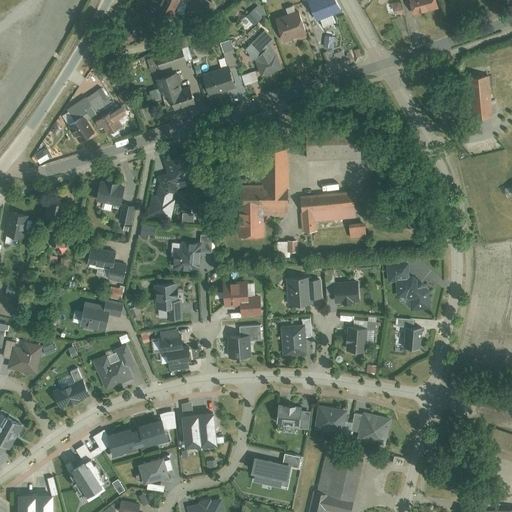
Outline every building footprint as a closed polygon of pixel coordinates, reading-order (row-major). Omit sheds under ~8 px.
[(172,17),(179,0),(161,0),(156,10),(172,17)] [(336,0),(309,0),(316,19),(321,17),(324,25),(336,20),(332,11),(342,8),(336,0)] [(409,0),(413,13),(438,7),(436,0),(409,0)] [(266,13),(258,4),(247,14),(254,23),(266,13)] [(277,17),(283,39),(308,32),(301,10),(277,17)] [(275,37),(265,28),(246,47),(255,58),(261,74),(282,66),(277,50),(274,51),(270,43),(275,37)] [(231,38),(221,41),(229,64),(239,61),(231,38)] [(160,54),(165,67),(187,58),(182,45),(160,54)] [(102,60),(94,65),(101,78),(110,73),(102,60)] [(201,76),(209,97),(237,87),(230,66),(201,76)] [(172,70),(156,75),(168,112),(196,103),(189,81),(177,86),(172,70)] [(255,70),(242,74),(246,83),(258,79),(255,70)] [(97,76),(90,80),(96,90),(68,107),(71,112),(66,116),(69,121),(83,113),(86,118),(113,102),(97,76)] [(464,119),(488,117),(485,76),(460,78),(464,119)] [(122,103),(96,117),(101,126),(103,124),(108,132),(122,124),(118,116),(128,111),(127,109),(134,104),(126,89),(117,94),(122,103)] [(83,113),(69,121),(81,140),(95,131),(86,118),(83,113)] [(308,127),(310,158),(363,156),(362,124),(308,127)] [(288,215),(287,148),(259,149),(260,184),(236,185),(236,238),(264,237),(263,215),(288,215)] [(190,149),(165,157),(169,170),(174,182),(186,178),(187,182),(200,177),(190,149)] [(169,170),(158,173),(161,183),(166,190),(174,190),(176,190),(174,182),(169,170)] [(99,181),(96,203),(120,206),(123,184),(99,181)] [(161,183),(159,183),(157,193),(152,192),(149,212),(172,215),(175,198),(173,197),(174,190),(166,190),(161,183)] [(350,194),(298,198),(300,233),(315,232),(314,221),(352,218),(350,194)] [(134,202),(124,201),(121,220),(131,221),(134,202)] [(68,205),(51,202),(48,220),(65,223),(68,205)] [(205,207),(197,210),(201,221),(209,217),(205,207)] [(11,210),(8,232),(23,234),(27,212),(11,210)] [(366,221),(350,223),(351,237),(367,236),(366,221)] [(63,232),(55,231),(52,245),(61,246),(63,232)] [(174,267),(199,268),(200,249),(213,250),(214,232),(202,232),(202,238),(182,237),(181,245),(175,245),(174,267)] [(297,239),(279,239),(279,249),(297,249),(297,239)] [(90,244),(86,264),(107,268),(105,279),(118,282),(121,264),(113,262),(115,249),(90,244)] [(71,259),(62,258),(61,267),(70,268),(71,259)] [(410,259),(387,261),(388,280),(396,279),(397,296),(407,295),(411,298),(411,308),(432,306),(431,284),(416,274),(410,274),(410,259)] [(380,260),(370,260),(370,269),(381,269),(380,260)] [(335,267),(326,267),(327,291),(335,291),(336,300),(361,299),(360,278),(336,279),(335,267)] [(291,302),(313,301),(312,296),(322,295),(321,276),(309,277),(309,273),(289,275),(291,302)] [(249,278),(224,279),(225,304),(242,303),(242,313),(262,312),(261,293),(249,293),(249,278)] [(168,316),(184,315),(184,295),(180,296),(180,280),(156,281),(156,305),(167,305),(168,316)] [(22,286),(8,284),(6,297),(20,299),(22,286)] [(87,299),(81,323),(107,329),(111,309),(122,311),(125,299),(108,295),(106,303),(87,299)] [(350,323),(347,349),(365,350),(367,325),(376,326),(382,326),(383,316),(369,314),(369,319),(355,317),(354,323),(350,323)] [(284,324),(285,353),(307,351),(306,335),(312,334),(311,316),(303,317),(303,323),(284,324)] [(415,317),(397,316),(396,324),(406,324),(405,347),(421,348),(423,324),(415,324),(415,317)] [(239,332),(228,333),(230,355),(252,354),(251,337),(262,337),(261,322),(239,324),(239,332)] [(164,331),(161,332),(163,349),(169,349),(171,368),(184,367),(184,371),(191,371),(190,364),(193,364),(193,359),(201,358),(199,344),(185,346),(184,330),(180,331),(179,327),(164,329),(164,331)] [(15,339),(7,337),(3,355),(11,356),(9,366),(37,371),(43,343),(31,341),(30,348),(14,345),(15,339)] [(106,387),(133,375),(128,364),(136,360),(127,341),(115,346),(120,357),(112,360),(108,352),(94,359),(106,387)] [(45,345),(48,353),(55,349),(52,342),(45,345)] [(377,364),(367,362),(366,371),(376,372),(377,364)] [(54,388),(61,406),(90,393),(79,366),(71,369),(75,379),(54,388)] [(304,403),(279,401),(277,421),(300,423),(300,427),(310,427),(312,409),(303,408),(304,403)] [(349,407),(320,403),(317,428),(344,431),(351,431),(354,419),(348,419),(349,407)] [(105,427),(96,433),(99,445),(103,450),(110,446),(112,456),(141,448),(141,444),(158,439),(159,442),(172,439),(168,428),(177,426),(175,409),(161,412),(162,416),(108,433),(105,427)] [(387,444),(392,415),(364,410),(363,412),(355,411),(354,419),(351,431),(368,434),(367,441),(387,444)] [(0,440),(11,446),(23,423),(3,412),(0,418),(0,440)] [(213,413),(183,416),(186,440),(186,446),(216,443),(216,437),(213,413)] [(511,459),(511,430),(493,424),(484,450),(511,459)] [(0,453),(11,446),(0,440),(0,453)] [(83,457),(73,463),(70,459),(64,463),(70,472),(73,471),(75,475),(73,476),(77,484),(80,482),(86,492),(105,480),(98,469),(101,467),(97,460),(93,462),(91,457),(103,450),(99,445),(91,450),(86,442),(77,448),(83,457)] [(283,459),(256,454),(253,468),(256,468),(254,479),(288,485),(292,464),(300,465),(302,454),(285,451),(283,459)] [(174,463),(171,453),(166,455),(165,452),(139,459),(143,470),(137,472),(139,478),(144,476),(145,480),(170,473),(167,465),(174,463)] [(325,511),(326,508),(342,511),(351,511),(364,458),(338,452),(329,491),(314,487),(308,511),(325,511)] [(405,456),(395,454),(393,463),(403,465),(405,456)] [(216,458),(207,459),(208,468),(218,466),(216,458)] [(54,474),(48,475),(52,491),(57,489),(54,474)] [(126,488),(119,478),(113,481),(120,492),(126,488)] [(166,483),(148,481),(148,487),(165,489),(166,483)] [(52,511),(52,491),(20,491),(20,511),(52,511)] [(226,511),(222,494),(200,499),(200,502),(188,504),(189,511),(226,511)] [(141,502),(121,498),(120,507),(128,509),(127,511),(147,511),(148,511),(139,509),(141,502)]
